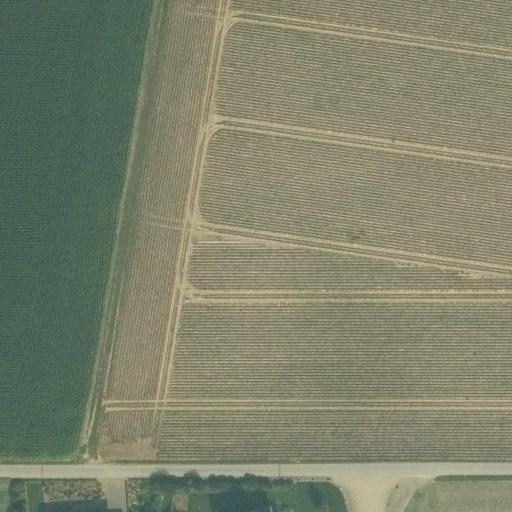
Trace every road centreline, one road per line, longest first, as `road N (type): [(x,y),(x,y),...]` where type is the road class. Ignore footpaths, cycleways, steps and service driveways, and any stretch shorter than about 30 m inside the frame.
road 1 (unclassified): [(511,471),(0,471)]
road 2 (track): [(163,0),(85,473)]
